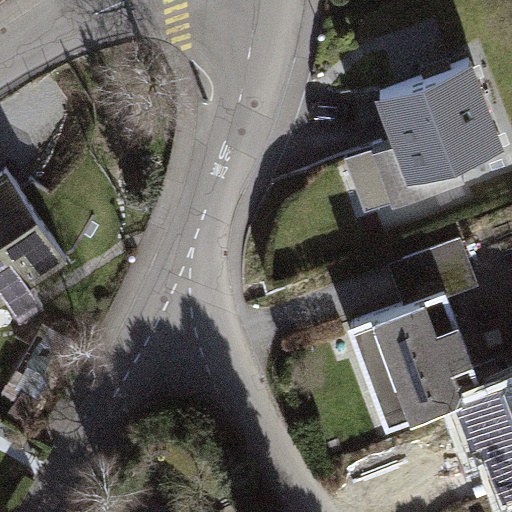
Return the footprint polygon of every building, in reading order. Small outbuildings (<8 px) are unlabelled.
[(469,52),(381,85),(399,132),(373,142),(393,196),(460,171),(453,152),(500,135),(469,52)] [(0,297),(7,293),(21,314),(43,300),(29,278),(67,254),(8,164),(0,168),(0,297)] [(399,279),(406,300),(444,285),(445,288),(476,277),(460,235),(391,260),(399,279)] [(460,393),(462,400),(481,393),(478,387),(482,386),(445,288),(444,285),(406,300),(402,301),(352,320),(377,386),(400,377),(413,411),(460,393)] [(511,374),(482,386),(478,387),(481,393),(462,400),(471,423),(482,418),(510,493),(511,491),(511,374)]
